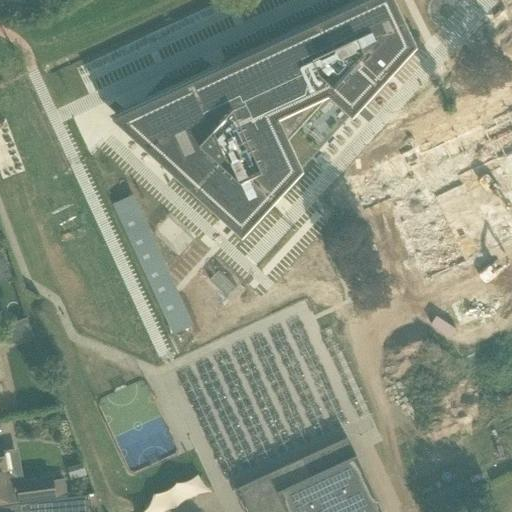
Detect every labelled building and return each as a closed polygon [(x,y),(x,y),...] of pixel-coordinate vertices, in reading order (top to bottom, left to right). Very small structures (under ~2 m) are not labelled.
[(217,65),(108,116),(144,148),(145,148),(154,156),(153,156),(155,158),(156,158),(165,167),(167,168),(177,177),(224,221),(225,221),(240,235),(257,216),(269,203),(269,202),(278,193),(301,168),(300,167),(309,157),(310,158),(311,157),(310,156),(319,146),(320,147),(322,145),(321,144),(330,134),(331,135),(333,133),(332,133),(340,123),(341,124),(343,122),(342,121),(349,113),(350,114),(352,112),(360,102),(361,103),(383,78),(392,68),(415,44),(393,0),(357,0),(226,62),(218,65),(217,65)] [(127,197),(112,204),(172,334),(187,327),(127,197)] [(494,303),(484,278),(436,298),(447,323),(494,303)] [(381,511),(355,455),(345,437),(302,457),(234,488),(245,511),(381,511)] [(0,505),(11,504),(0,442),(0,505)] [(82,463),(66,468),(70,480),(86,475),(82,463)] [(51,477),(17,481),(19,501),(54,496),(51,477)] [(0,511),(88,511),(87,495),(0,506),(0,511)]
